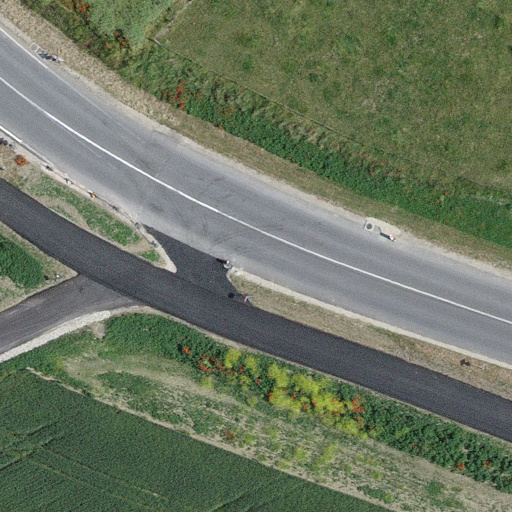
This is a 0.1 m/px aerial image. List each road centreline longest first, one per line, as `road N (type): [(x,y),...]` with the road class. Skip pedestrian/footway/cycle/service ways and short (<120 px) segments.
road 1 (residential): [(206,209),(219,311),(511,421)]
road 2 (secondary): [(206,209),(409,298),(511,333)]
road 3 (track): [(206,209),(191,283),(79,291),(0,329)]
road 4 (secondary): [(0,77),(67,129),(206,209)]
